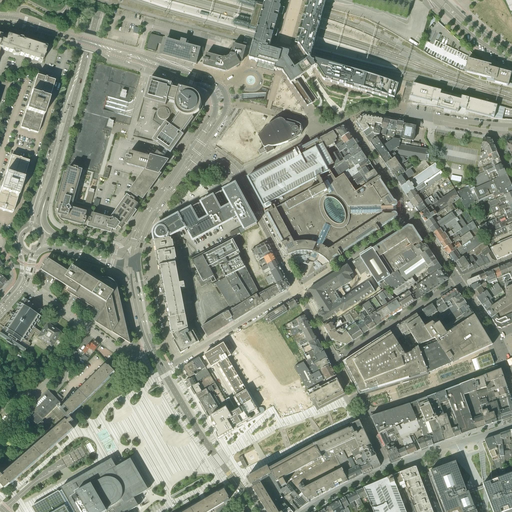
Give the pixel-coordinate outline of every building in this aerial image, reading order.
[(271,44),(273,36),(275,37),(276,37),(276,35),(277,32),(277,31),(279,23),(281,15),(282,15),(282,14),(283,11),(283,9),(283,8),(283,9),(281,8),(280,8),(281,0),(266,0),(265,4),(258,2),(255,12),(254,17),(250,30),(257,32),(256,35),(254,43),(266,46),(269,47),(270,48),(271,44)] [(309,59),(309,60),(310,59),(310,58),(313,47),(313,46),(314,46),(315,43),(314,43),(315,42),(317,34),(318,30),(319,26),(319,25),(320,25),(321,21),(321,19),(321,20),(323,12),(326,0),(307,0),(308,0),(306,6),(305,8),(306,8),(304,15),(303,15),(301,21),(302,21),(300,29),(299,28),(299,30),(297,37),(295,43),(298,44),(309,59)] [(0,49),(2,49),(2,50),(23,57),(28,58),(38,62),(41,62),(46,48),(7,36),(7,37),(0,34),(0,49)] [(150,34),(146,49),(156,52),(158,44),(161,44),(162,43),(163,39),(163,37),(150,34)] [(163,47),(161,54),(178,59),(196,64),(197,64),(201,49),(200,49),(200,50),(185,45),(186,42),(182,41),(181,44),(165,40),(164,43),(163,47)] [(254,43),(249,61),(262,64),(261,68),(277,72),(278,68),(282,51),(280,50),(270,48),(269,47),(266,46),(254,43)] [(240,63),(242,63),(246,47),(236,45),(234,44),(231,54),(230,54),(230,56),(226,58),(224,57),(224,58),(213,55),(216,46),(210,44),(208,51),(207,54),(207,53),(205,58),(204,58),(203,61),(205,61),(203,66),(226,72),(227,70),(228,70),(228,71),(240,64),(239,63),(240,63)] [(282,51),(278,68),(280,69),(281,66),(284,67),(283,72),(291,84),(292,83),(307,106),(316,100),(301,77),(296,69),(290,60),(287,56),(288,52),(285,51),(282,51)] [(296,69),(301,77),(309,71),(315,67),(322,62),(311,59),(310,58),(310,59),(309,60),(309,59),(304,63),(296,69)] [(468,59),(464,72),(487,78),(486,80),(511,87),(511,83),(509,83),(511,74),(500,71),(490,69),(491,65),(482,62),(468,59)] [(351,88),(394,99),(395,97),(396,92),(397,90),(398,84),(398,83),(399,82),(395,81),(394,82),(322,62),(315,67),(326,82),(351,88)] [(133,101),(133,100),(140,75),(97,63),(65,174),(67,174),(69,167),(74,169),(75,167),(79,168),(79,170),(82,171),(73,202),(75,203),(74,207),(89,211),(93,197),(90,196),(91,192),(89,192),(90,189),(95,190),(112,128),(109,127),(110,124),(108,124),(109,120),(114,121),(129,125),(132,117),(103,109),(104,103),(106,97),(128,103),(129,103),(130,103),(131,103),(132,102),(133,101)] [(21,124),(20,128),(28,130),(28,131),(29,131),(30,131),(38,133),(39,129),(42,120),(44,112),(45,112),(48,103),(47,102),(50,95),(53,85),(54,81),(46,79),(46,78),(45,78),(44,78),(36,76),(35,80),(32,89),(30,97),(29,97),(26,106),(27,107),(24,114),(21,124)] [(183,134),(199,111),(201,107),(201,105),(202,103),(201,102),(201,100),(200,98),(199,96),(198,94),(196,93),(195,93),(194,92),(192,91),(172,85),(172,84),(150,78),(144,99),(159,104),(156,114),(154,114),(152,121),(162,128),(153,141),(171,154),(180,141),(184,135),(183,134)] [(438,102),(437,107),(458,112),(459,107),(466,109),(465,111),(494,118),(502,119),(505,108),(462,96),(461,100),(440,94),(441,91),(413,83),(409,96),(431,102),(431,100),(438,102)] [(249,116),(266,152),(267,154),(274,150),(273,147),(277,146),(282,144),(286,143),(289,142),(294,139),(298,136),(301,134),(302,133),(302,132),(302,131),(302,129),(302,128),(301,126),(301,125),(299,124),(297,123),(253,111),(249,113),(248,110),(245,109),(249,116)] [(372,126),(374,117),(364,115),(357,119),(356,122),(363,132),(372,126)] [(374,117),(372,126),(363,132),(366,136),(366,135),(367,136),(373,132),(374,134),(374,133),(380,134),(383,117),(374,115),(374,117)] [(383,117),(380,134),(379,135),(380,135),(382,135),(386,136),(387,130),(390,118),(383,117)] [(390,118),(387,130),(395,131),(398,120),(390,118)] [(398,120),(395,131),(394,139),(400,140),(402,132),(404,121),(398,120)] [(400,140),(400,145),(412,147),(412,144),(410,143),(411,140),(413,141),(414,135),(416,136),(418,126),(416,126),(416,124),(404,121),(402,132),(400,140)] [(342,127),(334,131),(337,137),(337,139),(335,140),(336,142),(337,141),(349,133),(345,127),(342,127)] [(337,137),(334,131),(329,134),(320,139),(326,148),(332,145),(336,142),(335,140),(337,139),(337,137)] [(373,132),(367,136),(370,141),(379,135),(380,134),(374,133),(374,134),(373,132)] [(349,133),(337,141),(339,143),(335,146),(338,149),(353,139),(349,133)] [(382,141),(383,137),(380,136),(370,142),(373,147),(382,141)] [(383,147),(383,145),(384,137),(383,137),(382,141),(373,147),(376,151),(383,147)] [(400,140),(394,139),(392,138),(391,139),(383,145),(383,147),(376,151),(381,159),(398,147),(398,148),(399,148),(400,145),(400,140)] [(480,153),(494,147),(491,141),(491,140),(490,140),(483,138),(481,148),(480,153)] [(315,141),(313,143),(312,143),(311,143),(311,144),(310,144),(310,145),(307,145),(301,149),(298,150),(298,149),(295,150),(295,152),(293,153),(293,154),(286,158),(286,157),(248,177),(248,178),(263,207),(264,206),(266,210),(264,211),(266,214),(282,242),(281,243),(283,246),(284,246),(288,255),(290,254),(292,253),(295,253),(297,252),(301,251),(304,251),(306,251),(307,251),(311,252),(312,252),(313,252),(313,253),(314,253),(314,254),(315,254),(316,254),(317,254),(318,254),(319,255),(321,256),(323,258),(325,259),(327,261),(329,263),(329,262),(338,256),(338,257),(342,255),(341,254),(377,231),(381,229),(380,229),(396,219),(395,217),(396,216),(396,215),(395,215),(394,214),(393,213),(393,210),(393,207),(393,206),(394,206),(395,205),(395,204),(395,203),(395,202),(381,180),(381,179),(379,177),(356,192),(351,185),(347,179),(344,174),(336,179),(329,168),(335,164),(330,155),(326,148),(320,139),(315,141)] [(353,139),(338,149),(338,150),(341,155),(357,145),(353,139)] [(412,147),(400,145),(399,148),(398,148),(397,156),(410,158),(413,159),(423,160),(426,161),(428,161),(429,158),(430,154),(427,154),(427,150),(420,148),(421,145),(412,143),(412,144),(412,147)] [(341,155),(345,161),(346,162),(361,151),(357,145),(341,155)] [(398,147),(381,159),(385,165),(397,156),(398,148),(398,147)] [(479,158),(480,158),(488,155),(496,152),(494,147),(480,153),(479,158)] [(330,155),(335,164),(337,167),(345,161),(341,155),(338,150),(330,155)] [(127,156),(126,159),(128,159),(127,164),(148,170),(146,175),(145,174),(145,173),(131,192),(138,197),(138,196),(139,195),(143,198),(158,178),(157,178),(155,177),(158,173),(159,173),(168,161),(163,158),(164,157),(158,152),(153,158),(131,151),(129,156),(127,156)] [(345,161),(337,167),(335,164),(329,168),(336,179),(344,174),(366,159),(361,151),(346,162),(345,161)] [(477,168),(499,158),(496,152),(488,155),(480,158),(479,158),(477,168)] [(0,209),(3,210),(2,211),(4,211),(12,213),(13,209),(14,209),(17,200),(19,192),(22,182),(24,175),(25,175),(28,165),(27,165),(29,161),(21,159),(21,158),(19,158),(11,156),(10,160),(7,169),(4,177),(4,176),(1,186),(1,187),(0,190),(0,209)] [(410,158),(397,156),(385,165),(390,172),(410,158)] [(413,159),(410,158),(390,172),(395,179),(413,167),(409,162),(413,159)] [(499,158),(477,168),(476,175),(502,164),(499,158)] [(344,174),(347,179),(370,164),(366,159),(344,174)] [(426,161),(423,160),(419,163),(414,167),(413,167),(395,179),(400,187),(422,172),(430,167),(426,161)] [(422,172),(400,187),(406,195),(428,180),(441,171),(435,163),(430,167),(422,172)] [(347,179),(351,185),(355,182),(374,170),(370,164),(347,179)] [(454,190),(459,198),(464,207),(470,205),(478,201),(511,186),(502,164),(476,175),(474,186),(471,185),(462,189),(456,192),(454,190)] [(74,208),(74,207),(75,203),(73,202),(82,171),(79,170),(79,168),(75,167),(74,169),(69,167),(67,174),(65,174),(57,202),(61,203),(60,209),(61,209),(60,214),(63,215),(62,219),(84,225),(85,221),(86,222),(87,217),(86,217),(87,212),(83,210),(74,208)] [(378,175),(374,170),(355,182),(358,185),(360,184),(362,186),(378,175)] [(406,195),(410,200),(445,176),(441,171),(428,180),(406,195)] [(446,176),(445,176),(410,200),(414,207),(439,191),(440,190),(437,186),(448,178),(446,176)] [(155,242),(177,237),(176,234),(186,228),(193,241),(237,217),(240,222),(241,223),(243,227),(245,231),(257,224),(252,216),(246,205),(245,205),(243,201),(244,201),(235,184),(223,191),(231,205),(225,208),(221,210),(213,196),(201,202),(209,217),(203,220),(199,222),(191,208),(158,225),(157,226),(156,227),(159,229),(158,230),(157,232),(156,233),(154,233),(154,234),(154,236),(155,241),(155,242)] [(490,202),(511,192),(511,187),(511,186),(478,201),(480,205),(486,202),(485,201),(487,200),(488,202),(489,201),(490,202)] [(443,197),(419,214),(425,222),(452,204),(454,202),(459,198),(454,190),(443,197)] [(439,191),(414,207),(419,214),(443,197),(439,191)] [(485,211),(491,208),(511,198),(511,192),(490,202),(482,205),(485,211)] [(90,218),(89,222),(90,223),(89,226),(111,232),(112,229),(116,230),(119,226),(120,225),(121,225),(122,224),(124,221),(127,224),(136,211),(134,210),(139,204),(134,201),(136,200),(132,197),(131,198),(128,196),(115,214),(114,213),(113,214),(112,216),(112,215),(110,218),(93,213),(91,218),(90,218)] [(493,214),(511,205),(511,198),(491,208),(493,214)] [(411,210),(414,207),(410,201),(406,204),(411,210)] [(452,204),(425,222),(429,228),(455,210),(456,209),(452,204)] [(511,205),(493,214),(496,219),(511,211),(511,205)] [(455,210),(429,228),(432,234),(460,215),(463,213),(461,210),(459,211),(457,209),(456,210),(455,210)] [(490,227),(511,217),(511,211),(496,219),(478,227),(481,232),(490,227)] [(460,215),(432,234),(436,238),(463,220),(460,215)] [(493,233),(511,223),(511,217),(490,227),(493,233)] [(463,220),(436,238),(439,244),(467,226),(464,223),(463,220)] [(467,226),(439,244),(443,249),(476,227),(473,221),(467,226)] [(494,239),(511,232),(511,231),(511,223),(493,233),(491,233),(494,239)] [(372,249),(390,276),(408,264),(402,255),(411,250),(421,243),(420,241),(421,240),(421,241),(422,240),(413,226),(410,226),(408,225),(372,249)] [(476,227),(443,249),(448,255),(480,233),(476,227)] [(231,236),(232,238),(234,236),(240,233),(238,229),(229,233),(231,236)] [(511,232),(494,239),(487,242),(489,247),(497,244),(498,245),(491,248),(492,251),(497,260),(511,253),(511,232)] [(480,233),(448,255),(453,263),(460,258),(485,242),(480,233)] [(232,238),(231,236),(191,257),(197,270),(194,272),(202,287),(207,284),(208,285),(212,283),(212,282),(215,280),(217,282),(213,284),(220,295),(222,294),(230,309),(206,324),(204,325),(201,327),(208,338),(211,336),(213,335),(251,311),(253,310),(264,303),(260,293),(253,281),(249,274),(244,264),(248,262),(234,236),(232,238)] [(172,333),(172,335),(173,334),(180,332),(187,329),(185,323),(187,323),(181,289),(182,289),(185,288),(184,283),(183,283),(183,281),(180,282),(175,259),(177,259),(176,254),(175,249),(173,249),(173,248),(185,244),(185,241),(177,237),(155,242),(156,250),(157,250),(159,250),(160,251),(157,252),(158,258),(159,265),(172,333)] [(272,253),(270,249),(267,242),(256,248),(251,250),(254,256),(255,255),(255,256),(258,261),(272,253)] [(485,242),(453,263),(461,275),(495,260),(485,242)] [(411,250),(402,255),(408,264),(429,249),(425,244),(423,245),(421,243),(411,250)] [(390,276),(372,249),(360,257),(362,260),(368,270),(379,286),(380,285),(383,289),(389,286),(386,284),(384,281),(390,276)] [(386,284),(389,286),(394,290),(413,276),(414,275),(436,260),(429,249),(408,264),(390,276),(384,281),(386,284)] [(276,260),(273,254),(272,253),(258,261),(258,262),(260,265),(264,263),(266,266),(276,260)] [(362,260),(360,257),(352,262),(360,275),(368,270),(362,260)] [(69,272),(49,259),(48,261),(46,259),(43,265),(45,266),(42,271),(69,287),(67,291),(94,308),(88,316),(96,321),(96,322),(130,344),(131,343),(128,331),(131,326),(126,303),(121,300),(118,288),(118,286),(117,285),(116,283),(115,282),(114,281),(112,280),(111,279),(109,278),(108,278),(107,278),(108,276),(106,275),(99,272),(96,271),(95,273),(92,272),(93,271),(82,268),(80,270),(73,266),(69,272)] [(268,273),(279,266),(276,260),(266,266),(261,268),(265,275),(268,273)] [(436,260),(414,275),(416,278),(420,275),(429,269),(430,269),(438,263),(436,260)] [(423,282),(442,268),(438,263),(430,269),(429,269),(420,275),(422,278),(420,278),(423,282)] [(312,288),(309,290),(321,309),(320,310),(321,311),(317,313),(322,323),(342,310),(343,312),(375,292),(368,282),(344,298),(338,290),(352,281),(349,276),(352,273),(347,265),(312,288)] [(511,277),(505,265),(498,268),(505,283),(505,288),(509,286),(510,286),(511,284),(511,280),(509,282),(507,279),(511,277)] [(273,283),(274,286),(286,280),(279,266),(268,273),(270,276),(264,279),(265,281),(267,281),(269,285),(273,283)] [(415,287),(416,287),(422,296),(447,280),(448,277),(442,268),(423,282),(415,287)] [(505,283),(498,268),(493,271),(498,283),(497,283),(500,288),(501,288),(502,289),(505,288),(505,283)] [(494,285),(497,283),(498,283),(493,271),(484,274),(486,278),(490,286),(493,284),(494,285)] [(413,276),(394,290),(391,291),(397,295),(416,282),(413,276)] [(476,297),(489,289),(488,287),(490,286),(486,278),(482,280),(482,281),(481,281),(479,282),(479,283),(480,286),(472,291),(476,297)] [(289,286),(286,280),(274,286),(260,293),(264,303),(275,297),(280,294),(286,290),(289,288),(289,286)] [(477,283),(475,284),(469,286),(472,291),(480,286),(479,283),(477,283),(478,284),(477,284),(477,283)] [(500,288),(497,283),(494,285),(489,289),(476,297),(482,305),(503,291),(502,289),(501,288),(500,288)] [(511,291),(509,286),(505,288),(505,289),(505,293),(505,294),(505,297),(485,311),(491,319),(495,315),(511,303),(511,291)] [(409,291),(415,301),(422,296),(416,287),(409,291)] [(439,308),(460,294),(457,290),(455,289),(436,301),(436,303),(439,308)] [(382,292),(386,298),(387,297),(390,299),(392,302),(389,303),(396,313),(402,309),(396,300),(394,298),(393,297),(385,291),(382,292)] [(396,300),(402,309),(402,310),(415,301),(409,291),(400,298),(396,300)] [(505,297),(505,294),(503,291),(482,305),(485,311),(505,297)] [(378,295),(392,316),(396,313),(389,303),(388,304),(385,299),(386,298),(382,292),(378,295)] [(440,314),(463,299),(460,294),(439,308),(437,309),(440,314)] [(374,298),(388,318),(392,316),(378,295),(374,298)] [(35,332),(39,335),(41,332),(34,327),(35,327),(36,327),(35,326),(37,323),(38,324),(40,320),(39,319),(41,316),(42,317),(46,312),(38,307),(38,308),(31,303),(31,302),(24,297),(20,303),(19,302),(17,304),(19,306),(16,310),(17,311),(16,313),(14,313),(12,312),(10,315),(12,316),(11,317),(13,318),(11,321),(10,320),(7,324),(8,325),(6,327),(5,326),(0,333),(0,336),(7,340),(6,341),(13,346),(13,345),(25,352),(31,343),(29,342),(31,338),(35,332)] [(369,301),(382,322),(388,318),(374,298),(369,301)] [(284,305),(288,311),(299,305),(296,300),(294,299),(287,303),(284,305)] [(443,320),(466,304),(463,299),(440,314),(439,314),(443,320)] [(370,317),(375,326),(382,322),(369,301),(362,306),(370,317)] [(511,323),(511,303),(495,315),(491,319),(497,327),(501,329),(511,323)] [(435,325),(439,322),(443,320),(439,314),(432,304),(422,310),(426,318),(432,322),(435,325)] [(439,322),(443,328),(470,309),(466,304),(443,320),(439,322)] [(269,325),(270,324),(285,315),(284,314),(288,311),(284,305),(264,317),(269,325)] [(348,312),(349,314),(355,323),(362,334),(368,331),(359,316),(354,308),(348,312)] [(446,333),(474,315),(470,309),(443,328),(446,333)] [(425,327),(432,322),(426,318),(422,310),(416,314),(425,327)] [(343,327),(352,341),(362,334),(355,323),(349,314),(344,317),(348,323),(343,327)] [(359,316),(368,331),(375,326),(370,317),(366,320),(362,314),(359,316)] [(439,322),(435,325),(432,322),(425,327),(416,314),(403,322),(415,340),(417,347),(418,348),(436,340),(451,363),(492,345),(486,335),(474,315),(446,333),(443,328),(439,322)] [(305,315),(286,325),(288,329),(289,329),(290,330),(308,321),(305,315)] [(334,321),(330,323),(325,327),(324,327),(327,333),(335,328),(345,322),(343,319),(336,324),(334,321)] [(308,321),(290,330),(293,336),(311,327),(308,321)] [(410,333),(403,322),(397,327),(403,337),(406,336),(410,333)] [(41,332),(39,335),(40,335),(38,337),(44,341),(43,343),(45,345),(46,343),(52,346),(57,340),(61,342),(65,335),(61,332),(47,323),(42,332),(41,332)] [(311,327),(293,336),(296,342),(313,332),(311,327)] [(335,328),(327,333),(329,337),(336,349),(338,350),(352,341),(343,327),(337,330),(335,328)] [(410,353),(412,350),(403,337),(397,327),(390,331),(405,355),(410,353)] [(173,334),(172,335),(175,340),(173,341),(178,349),(181,354),(188,349),(188,348),(199,342),(193,331),(189,333),(189,332),(189,331),(188,330),(187,330),(187,329),(180,332),(173,334)] [(428,373),(418,348),(417,347),(412,350),(410,353),(405,355),(390,331),(364,348),(342,361),(360,394),(400,381),(401,383),(410,380),(410,379),(413,378),(428,373)] [(313,332),(296,342),(299,347),(308,342),(317,338),(313,332)] [(317,338),(308,342),(309,345),(302,349),(305,354),(306,354),(308,353),(321,346),(317,338)] [(100,344),(95,340),(92,344),(90,342),(85,349),(83,351),(85,353),(81,358),(86,362),(94,352),(100,344)] [(436,340),(418,348),(428,373),(447,365),(451,363),(436,340)] [(204,356),(200,358),(206,368),(207,369),(213,366),(213,365),(217,363),(217,362),(226,357),(225,355),(226,355),(225,353),(228,351),(224,342),(210,350),(211,351),(207,354),(208,355),(205,357),(204,356)] [(306,354),(305,354),(303,355),(306,361),(324,352),(321,346),(308,353),(309,355),(307,356),(306,354)] [(324,352),(306,361),(304,362),(308,368),(312,366),(327,358),(324,352)] [(490,353),(476,358),(480,369),(494,364),(490,353)] [(199,357),(192,362),(197,370),(200,368),(202,370),(206,368),(200,358),(199,357)] [(226,357),(217,362),(220,367),(229,361),(229,360),(228,358),(226,358),(226,357)] [(312,366),(308,368),(312,375),(330,365),(327,358),(312,366)] [(189,378),(190,377),(198,372),(197,370),(192,362),(185,366),(184,369),(189,378)] [(228,362),(220,367),(222,371),(232,366),(231,365),(232,365),(230,362),(229,363),(228,362)] [(312,375),(308,368),(304,362),(294,367),(298,373),(307,389),(323,381),(323,382),(336,376),(330,365),(312,375)] [(72,427),(72,426),(71,424),(74,421),(70,416),(72,414),(73,414),(79,409),(111,377),(110,377),(112,375),(115,372),(109,366),(107,365),(106,365),(64,405),(66,407),(56,416),(62,423),(3,474),(0,471),(0,479),(1,480),(0,480),(0,482),(2,485),(5,488),(7,486),(10,483),(11,484),(12,483),(67,435),(71,432),(74,429),(74,428),(73,428),(72,427)] [(231,366),(223,372),(225,376),(235,371),(234,369),(233,367),(232,368),(231,366)] [(198,372),(190,377),(190,378),(185,381),(188,389),(191,387),(210,375),(206,368),(202,370),(198,372)] [(258,382),(263,379),(257,368),(252,371),(258,382)] [(482,376),(484,383),(504,377),(502,372),(501,369),(482,376)] [(234,371),(225,376),(228,381),(237,375),(237,374),(236,372),(235,372),(234,371)] [(210,375),(191,387),(195,394),(215,383),(210,375)] [(237,376),(228,381),(231,385),(240,380),(239,379),(240,379),(239,376),(237,377),(237,376)] [(473,379),(475,386),(478,397),(482,409),(481,409),(484,423),(485,426),(496,422),(495,416),(488,392),(487,391),(484,383),(482,376),(473,379)] [(487,391),(488,392),(493,391),(507,387),(504,377),(484,383),(487,391)] [(307,392),(312,401),(315,409),(319,407),(345,394),(337,379),(320,387),(319,385),(307,392)] [(475,386),(473,379),(460,384),(476,429),(485,426),(484,423),(481,409),(482,409),(478,397),(475,386)] [(239,380),(231,385),(233,390),(243,385),(242,383),(243,383),(241,381),(240,382),(239,380)] [(215,383),(195,394),(198,400),(218,388),(215,383)] [(451,409),(453,412),(454,415),(456,415),(457,417),(455,418),(460,430),(459,430),(461,435),(476,429),(460,384),(445,390),(451,409)] [(242,385),(234,390),(236,395),(246,389),(245,388),(244,386),(243,386),(242,385)] [(507,387),(493,391),(496,398),(497,401),(501,400),(507,398),(506,393),(508,393),(509,392),(507,387)] [(209,417),(210,416),(228,406),(218,388),(198,400),(209,417)] [(58,393),(55,397),(48,390),(30,408),(35,413),(30,418),(37,426),(40,422),(42,424),(43,424),(43,425),(44,424),(44,423),(44,422),(42,420),(61,403),(60,402),(63,398),(58,393)] [(228,406),(212,415),(213,420),(216,424),(215,424),(222,435),(257,414),(257,409),(246,390),(236,395),(226,401),(228,406)] [(436,394),(443,412),(451,409),(445,390),(436,394)] [(495,416),(496,422),(502,420),(500,414),(498,408),(497,401),(496,398),(493,391),(488,392),(495,416)] [(436,417),(444,441),(454,437),(453,433),(446,414),(444,415),(443,412),(436,394),(426,397),(433,415),(435,414),(436,417)] [(423,422),(425,421),(436,417),(435,414),(433,415),(426,397),(416,401),(424,418),(422,419),(423,422)] [(500,414),(502,420),(511,416),(507,398),(501,400),(497,401),(498,408),(500,414)] [(417,420),(422,419),(424,418),(416,401),(410,404),(415,416),(417,420)] [(337,420),(350,413),(344,402),(331,409),(337,420)] [(404,425),(408,424),(417,420),(415,416),(410,404),(371,416),(379,434),(395,426),(396,427),(403,424),(404,425)] [(453,433),(454,437),(461,435),(459,430),(460,430),(455,418),(457,417),(456,415),(454,415),(453,412),(451,409),(443,412),(444,415),(446,414),(453,433)] [(444,441),(436,417),(425,421),(432,442),(433,445),(444,441)] [(424,438),(426,443),(427,446),(427,447),(433,445),(432,442),(425,421),(423,422),(422,419),(417,420),(418,424),(421,430),(424,438)] [(359,420),(351,424),(355,433),(363,429),(359,420)] [(417,420),(408,424),(409,427),(411,431),(413,434),(413,435),(421,450),(427,447),(427,446),(426,443),(424,438),(421,430),(418,424),(417,420)] [(324,461),(335,455),(339,453),(343,451),(348,447),(352,453),(362,448),(370,444),(363,429),(355,433),(351,424),(313,441),(324,461)] [(408,424),(404,425),(403,424),(396,427),(399,434),(408,455),(417,451),(409,436),(413,435),(413,434),(411,431),(409,427),(408,424)] [(395,426),(379,434),(381,438),(384,446),(385,446),(393,442),(391,438),(399,434),(396,427),(395,426)] [(503,443),(505,463),(511,462),(511,459),(511,458),(510,453),(509,450),(508,445),(506,438),(508,438),(506,432),(500,434),(503,443)] [(394,443),(400,458),(408,455),(399,434),(391,438),(393,442),(394,443)] [(503,443),(500,434),(492,437),(494,442),(497,452),(500,464),(505,463),(504,456),(503,443)] [(492,437),(484,440),(485,442),(490,454),(496,468),(500,467),(500,464),(497,452),(494,442),(492,437)] [(291,481),(324,461),(313,441),(268,466),(281,489),(283,487),(284,489),(287,486),(286,484),(291,481)] [(385,446),(386,449),(385,449),(386,451),(387,451),(392,462),(400,458),(394,443),(393,442),(385,446)] [(362,448),(365,455),(370,452),(369,451),(373,450),(370,444),(362,448)] [(352,453),(353,456),(363,474),(372,470),(367,459),(365,455),(362,448),(352,453)] [(365,455),(367,459),(376,455),(373,450),(369,451),(370,452),(365,455)] [(347,477),(349,481),(357,477),(355,472),(347,459),(343,451),(339,453),(335,455),(342,468),(344,471),(343,471),(347,477)] [(335,455),(324,461),(291,481),(296,487),(309,502),(310,502),(309,501),(349,481),(347,477),(343,471),(344,471),(342,468),(335,455)] [(367,459),(372,470),(380,467),(380,465),(376,455),(367,459)] [(244,468),(247,466),(246,465),(242,456),(239,458),(243,466),(244,468)] [(355,472),(357,477),(363,474),(353,456),(351,458),(347,459),(355,472)] [(148,488),(130,457),(127,459),(116,465),(111,457),(96,466),(89,470),(85,472),(81,474),(74,479),(61,486),(62,489),(59,490),(59,489),(50,494),(42,499),(31,505),(35,511),(125,511),(139,504),(134,496),(145,490),(148,488)] [(455,461),(430,470),(445,511),(476,511),(476,509),(474,510),(471,505),(474,503),(475,503),(476,502),(477,501),(477,500),(476,498),(475,497),(474,496),(473,496),(472,496),(469,497),(467,494),(467,493),(466,491),(466,490),(465,488),(465,487),(455,461)] [(286,490),(284,489),(283,487),(281,489),(268,466),(246,477),(251,485),(252,484),(254,487),(252,488),(266,511),(292,511),(289,507),(282,499),(283,498),(280,494),(286,490)] [(400,472),(410,499),(411,502),(413,506),(414,510),(415,509),(415,511),(432,511),(423,486),(419,475),(416,466),(412,468),(400,472)] [(491,474),(479,478),(486,499),(490,511),(502,511),(511,508),(511,467),(497,472),(491,474)] [(393,475),(400,496),(404,506),(405,508),(406,511),(415,511),(415,509),(414,510),(413,506),(411,502),(410,499),(400,472),(393,475)] [(387,511),(406,511),(405,508),(404,506),(400,496),(393,475),(392,476),(387,478),(384,480),(384,479),(384,480),(379,482),(378,481),(378,482),(375,484),(381,496),(387,511)] [(363,488),(367,497),(369,501),(370,504),(371,506),(373,511),(387,511),(381,496),(375,484),(373,485),(372,484),(372,485),(369,486),(369,485),(363,488)] [(309,502),(296,487),(293,490),(289,485),(287,486),(284,489),(286,490),(289,495),(295,502),(298,506),(300,509),(309,502)] [(367,497),(363,488),(356,491),(362,503),(369,501),(367,497)] [(208,511),(229,500),(228,500),(230,499),(224,489),(224,490),(218,493),(218,492),(184,511),(208,511)] [(289,495),(286,490),(280,494),(283,498),(282,499),(289,507),(292,511),(295,511),(300,509),(298,506),(295,502),(289,495)] [(363,506),(362,503),(356,491),(352,493),(355,500),(357,503),(358,507),(359,508),(363,506)] [(355,500),(352,493),(346,496),(345,497),(349,505),(352,511),(357,511),(356,508),(358,507),(357,503),(355,500)] [(349,505),(345,497),(339,501),(344,511),(349,511),(348,508),(346,508),(346,507),(349,505)] [(329,506),(332,511),(344,511),(339,501),(329,506)]
